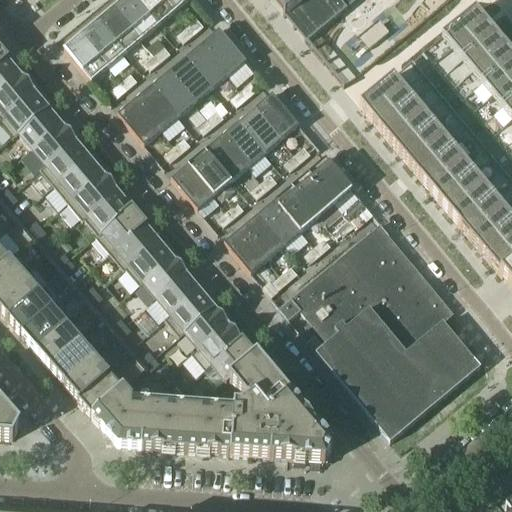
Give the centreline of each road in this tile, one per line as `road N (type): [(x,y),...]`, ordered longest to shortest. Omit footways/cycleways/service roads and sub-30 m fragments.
road 1 (residential): [(410,511),(18,40)]
road 2 (residential): [(220,0),(511,352)]
road 3 (residential): [(75,493),(299,511)]
road 4 (residential): [(0,361),(78,456),(75,493)]
road 5 (residential): [(413,511),(511,427)]
